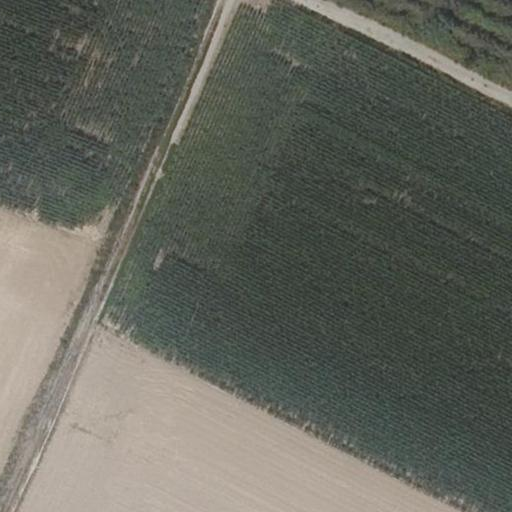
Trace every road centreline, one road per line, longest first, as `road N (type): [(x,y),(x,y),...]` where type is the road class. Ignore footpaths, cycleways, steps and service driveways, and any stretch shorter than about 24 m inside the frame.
road 1 (track): [(234,0),(154,222),(90,329),(2,511)]
road 2 (track): [(330,0),(511,94)]
